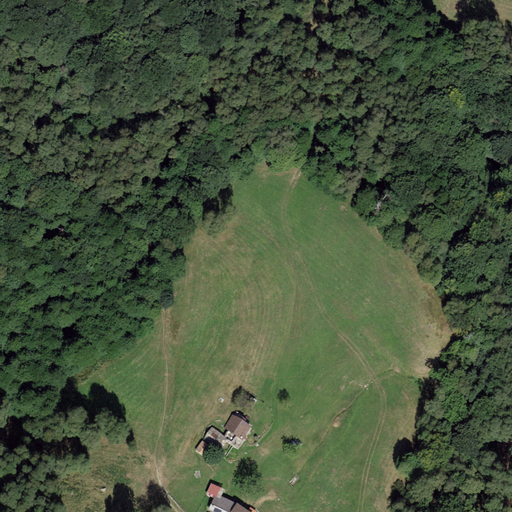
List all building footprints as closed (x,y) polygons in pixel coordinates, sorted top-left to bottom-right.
[(227,431),(222,437),(226,439),(237,448),(254,426),(234,411),(222,427),(227,431)] [(201,440),(194,450),(204,457),(211,445),(218,450),(226,439),(222,437),(211,430),(203,442),(201,440)] [(211,482),(204,494),(216,500),(222,488),(211,482)] [(208,511),(229,511),(234,503),(215,494),(207,511),(208,511)] [(250,511),(234,503),(229,511),(250,511)]
